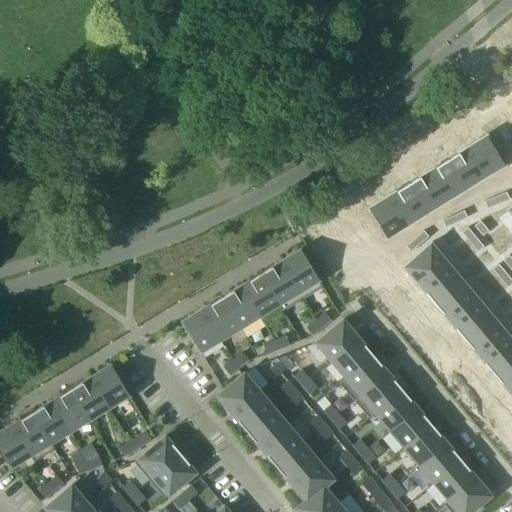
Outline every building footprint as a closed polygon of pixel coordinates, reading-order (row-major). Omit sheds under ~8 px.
[(485,137),(465,149),(483,180),(504,167),(485,137)] [(465,149),(445,161),(464,192),(483,180),(465,149)] [(445,161),(426,173),(444,204),(464,192),(445,161)] [(426,173),(406,185),(425,215),(444,204),(426,173)] [(406,185),(387,196),(406,227),(425,215),(406,185)] [(506,194),(495,199),(499,206),(509,201),(506,194)] [(387,196),(366,209),(385,240),(406,227),(387,196)] [(495,199),(484,204),(488,211),(499,206),(495,199)] [(464,213),(453,218),(457,225),(468,220),(464,213)] [(453,218),(443,223),(446,230),(457,225),(453,218)] [(480,223),(474,228),(482,237),(488,232),(480,223)] [(468,229),(462,234),(469,244),(475,239),(468,229)] [(424,233),(414,240),(420,246),(429,239),(424,233)] [(475,239),(469,244),(477,253),(483,248),(475,239)] [(414,240),(405,248),(410,254),(420,246),(414,240)] [(430,245),(403,268),(418,286),(446,263),(430,245)] [(321,287),(299,250),(279,262),(301,299),(321,287)] [(511,260),(508,255),(502,261),(509,270),(511,267),(511,260)] [(301,299),(279,262),(260,274),(282,311),(301,299)] [(446,263),(418,286),(433,304),(460,281),(446,263)] [(497,264),(491,269),(499,279),(505,273),(497,264)] [(511,281),(505,273),(499,279),(506,288),(511,282),(511,281)] [(260,274),(240,286),(258,317),(264,326),(284,314),(282,311),(260,274)] [(460,281),(433,304),(447,321),(475,298),(460,281)] [(258,317),(240,286),(220,298),(239,329),(258,317)] [(239,329),(220,298),(201,310),(219,340),(239,329)] [(475,298),(447,321),(462,339),(489,316),(475,298)] [(219,340),(201,310),(180,322),(199,353),(219,340)] [(321,328),(330,321),(324,313),(314,321),(321,328)] [(489,316),(462,339),(477,356),(504,333),(489,316)] [(329,361),(357,338),(342,320),(314,343),(329,361)] [(312,336),(321,328),(314,321),(305,328),(312,336)] [(511,342),(504,333),(477,356),(491,373),(511,356),(511,342)] [(288,346),(284,337),(273,341),(277,350),(288,346)] [(344,379),(371,355),(357,338),(329,361),(344,379)] [(277,350),(273,341),(262,346),(266,355),(277,350)] [(238,368),(247,360),(241,353),(232,360),(238,368)] [(344,379),(338,383),(353,401),(386,373),(371,356),(344,379)] [(511,356),(491,373),(506,391),(511,385),(511,356)] [(229,376),(238,368),(232,360),(222,368),(229,376)] [(284,369),(278,361),(269,369),(275,377),(284,369)] [(128,396),(109,365),(89,378),(107,408),(128,396)] [(308,379),(300,370),(292,377),(300,386),(308,379)] [(230,414),(258,391),(243,373),(222,390),(215,396),(230,414)] [(386,373),(353,401),(368,418),(373,414),(401,391),(386,373)] [(107,408),(89,378),(69,390),(88,420),(107,408)] [(315,388),(308,379),(300,386),(307,395),(315,388)] [(294,390),(287,381),(279,388),(287,397),(294,390)] [(88,420),(69,390),(50,402),(68,432),(88,420)] [(302,399),(294,390),(287,397),(295,406),(302,399)] [(245,432),(273,409),(258,391),(230,414),(245,432)] [(388,431),(416,408),(401,391),(373,414),(388,431)] [(68,432),(50,402),(30,413),(49,444),(68,432)] [(337,414),(329,405),(321,412),(329,421),(337,414)] [(403,448),(430,425),(416,408),(388,431),(403,448)] [(260,449),(287,426),(273,409),(245,432),(260,449)] [(49,444),(30,413),(11,425),(29,456),(33,462),(53,450),(49,444)] [(345,423),(337,414),(329,421),(337,430),(345,423)] [(324,425),(316,416),(308,423),(316,432),(324,425)] [(29,456),(11,425),(0,431),(0,453),(9,468),(29,456)] [(331,434),(324,425),(316,432),(324,441),(331,434)] [(417,466),(445,443),(430,425),(403,448),(417,466)] [(274,467),(302,444),(287,426),(260,449),(274,467)] [(143,445),(138,436),(128,442),(133,451),(143,445)] [(148,481),(179,455),(164,436),(157,442),(133,462),(133,463),(148,481)] [(358,456),(367,449),(359,440),(351,447),(358,456)] [(133,451),(128,442),(118,449),(123,457),(133,451)] [(432,483),(460,460),(445,443),(417,466),(432,483)] [(289,484),(316,461),(302,444),(274,467),(289,484)] [(374,458),(367,449),(358,456),(366,465),(374,458)] [(353,460),(345,451),(337,458),(345,467),(353,460)] [(163,499),(194,473),(179,455),(148,481),(163,499)] [(101,466),(97,457),(86,461),(90,470),(98,467),(101,466)] [(361,469),(353,460),(345,467),(353,476),(361,469)] [(447,501),(474,478),(460,460),(432,483),(447,501)] [(90,470),(86,461),(75,465),(78,475),(90,470)] [(323,487),(332,479),(316,461),(289,484),(303,501),(304,502),(322,486),(323,487)] [(111,482),(103,473),(95,479),(103,488),(108,484),(111,482)] [(388,491),(396,484),(388,475),(380,481),(388,491)] [(53,491),(62,483),(55,476),(46,484),(53,491)] [(447,501),(443,504),(449,511),(470,511),(489,496),(474,478),(447,501)] [(136,490),(129,481),(121,488),(129,497),(136,490)] [(43,499),(53,491),(46,484),(37,491),(43,499)] [(404,493),(396,484),(388,491),(395,500),(404,493)] [(45,511),(75,511),(86,503),(70,485),(43,509),(45,511)] [(189,486),(180,494),(187,501),(196,494),(189,486)] [(296,511),(326,511),(337,504),(323,487),(322,486),(304,502),(303,501),(294,509),(296,511)] [(375,486),(367,493),(375,502),(383,495),(375,486)] [(144,500),(136,490),(129,497),(136,506),(144,500)] [(123,502),(116,492),(108,499),(116,508),(123,502)] [(187,501),(180,494),(171,502),(178,509),(187,501)] [(390,504),(383,495),(375,502),(383,511),(390,504)] [(337,504),(326,511),(359,511),(346,496),(337,504)] [(129,511),(131,511),(123,502),(116,508),(119,511),(129,511)] [(92,511),(86,503),(75,511),(92,511)]
